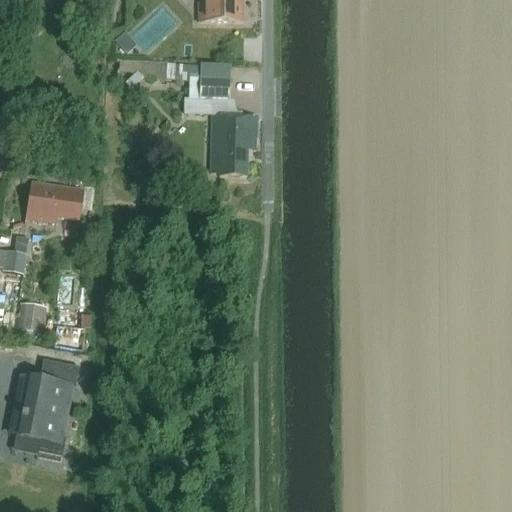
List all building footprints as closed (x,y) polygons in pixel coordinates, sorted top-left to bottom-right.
[(243,25),(242,0),(202,0),(202,6),(199,6),(199,24),(243,25)] [(127,34),(116,45),(126,56),(138,45),(127,34)] [(199,103),(199,79),(188,79),(188,83),(187,102),(182,102),(182,113),(208,113),(208,103),(202,103),(199,103)] [(202,103),(231,103),(231,80),(202,79),(202,103)] [(256,120),(211,118),(209,176),(217,176),(217,179),(245,180),(245,154),(254,155),(256,120)] [(78,223),(82,194),(29,186),(24,221),(55,226),(56,220),(78,223)] [(5,254),(2,274),(23,277),(26,257),(13,255),(5,254)] [(80,318),(79,331),(89,331),(90,319),(80,318)] [(33,335),(32,343),(40,345),(41,336),(33,335)] [(68,391),(73,392),(77,371),(41,363),(37,383),(20,380),(16,399),(27,401),(24,418),(13,415),(9,435),(38,441),(36,452),(60,457),(64,439),(58,438),(68,391)]
